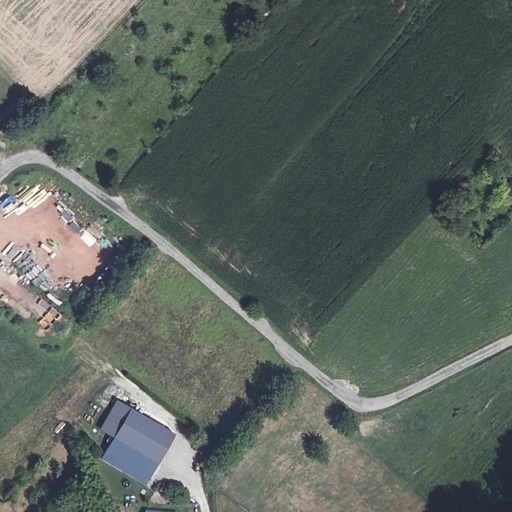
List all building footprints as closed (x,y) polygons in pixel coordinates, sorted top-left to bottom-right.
[(461,193),(456,198),(460,202),(465,197),(461,193)] [(0,288),(0,301),(26,323),(32,316),(0,288)] [(35,312),(40,319),(50,312),(45,305),(35,312)] [(126,401),(109,430),(123,438),(166,464),(183,435),(126,401)] [(166,464),(123,438),(110,460),(153,485),(166,464)] [(159,489),(166,493),(169,486),(163,483),(159,489)]
